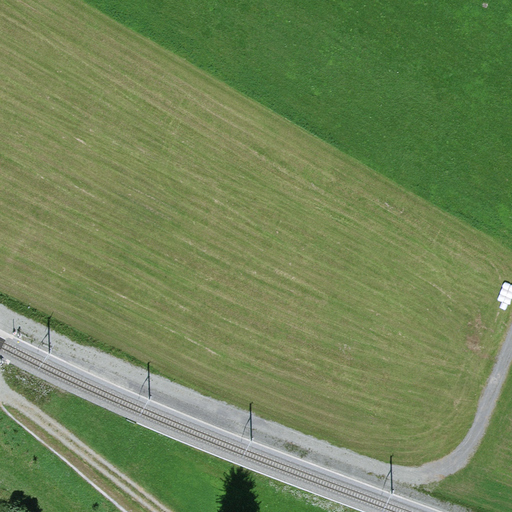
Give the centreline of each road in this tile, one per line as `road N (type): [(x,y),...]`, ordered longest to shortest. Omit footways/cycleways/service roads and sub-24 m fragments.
road 1 (track): [(0,310),(207,404),(321,449),(378,461),(447,441),(474,415),(511,334)]
road 2 (track): [(164,511),(0,386)]
